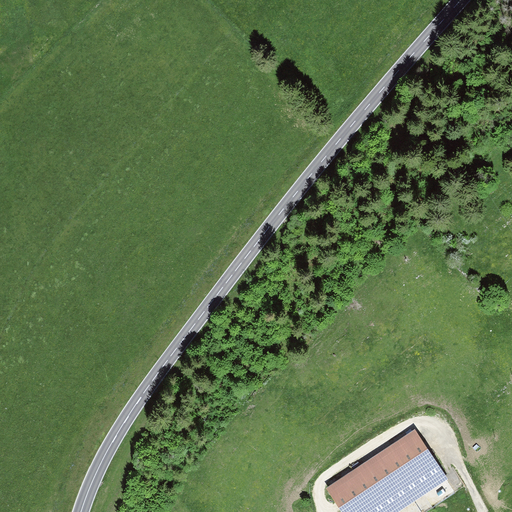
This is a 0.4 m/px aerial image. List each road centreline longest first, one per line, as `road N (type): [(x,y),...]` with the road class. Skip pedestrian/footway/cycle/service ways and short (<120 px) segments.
road 1 (secondary): [(467,0),(206,311),(104,455),(83,511)]
road 2 (track): [(396,429),(332,465),(320,478),(319,511)]
